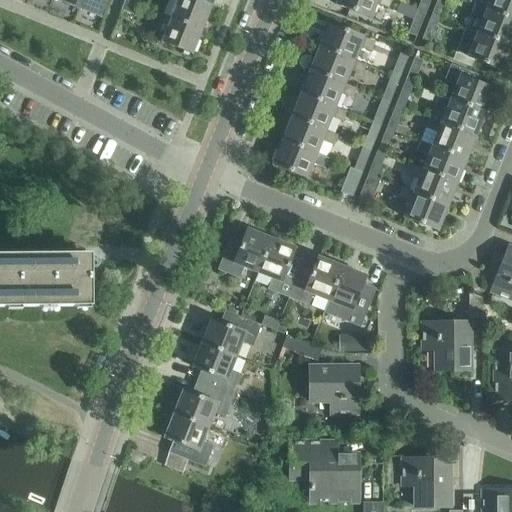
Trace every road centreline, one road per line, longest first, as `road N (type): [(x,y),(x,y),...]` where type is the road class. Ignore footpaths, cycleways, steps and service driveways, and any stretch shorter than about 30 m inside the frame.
road 1 (unclassified): [(77,511),(204,172)]
road 2 (residential): [(407,247),(392,379),(417,408),(474,439),(511,448)]
road 3 (residential): [(204,172),(0,66)]
road 4 (unclassified): [(204,172),(272,0)]
road 5 (residential): [(241,187),(407,247)]
road 6 (residential): [(407,247),(437,257),(465,253),(486,226),(511,161)]
